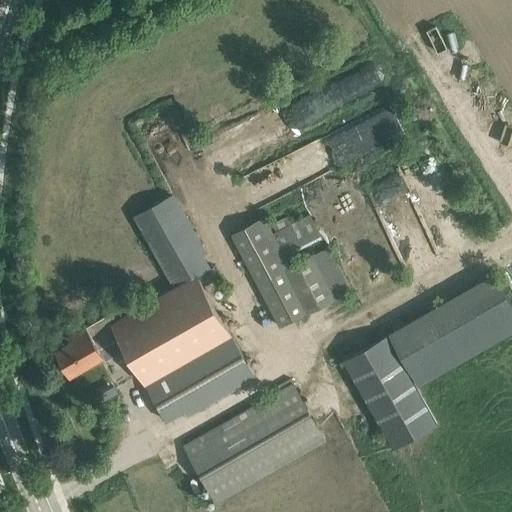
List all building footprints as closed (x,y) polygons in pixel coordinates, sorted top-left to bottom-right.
[(174,190),(133,213),(175,287),(200,273),(212,266),(204,253),(208,251),(174,190)] [(459,201),(438,212),(452,238),(472,227),(459,201)] [(264,214),(231,231),(280,324),(351,287),(329,245),(293,264),(287,254),(322,236),(310,212),(291,222),(287,214),(269,224),(264,214)] [(511,301),(494,271),(388,331),(418,384),(511,331),(511,301)] [(203,274),(118,322),(124,333),(151,382),(231,336),(239,332),(203,274)] [(118,322),(112,311),(68,336),(71,340),(55,349),(70,375),(104,355),(99,346),(124,333),(118,322)] [(438,421),(388,332),(344,357),(394,446),(438,421)] [(231,336),(151,382),(171,420),(185,413),(188,417),(255,379),(231,336)] [(281,390),(202,434),(185,444),(217,500),(235,490),(326,439),(292,377),(278,385),(281,390)]
